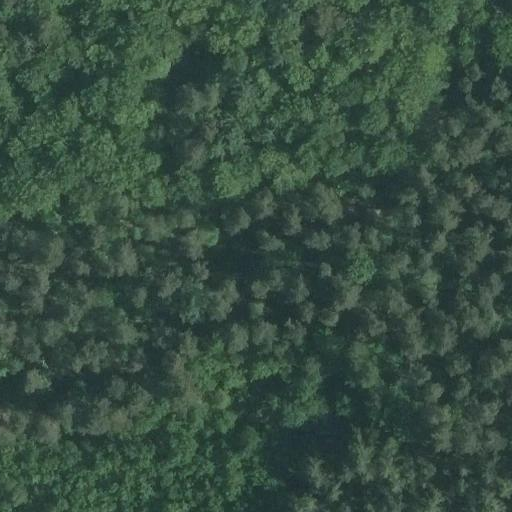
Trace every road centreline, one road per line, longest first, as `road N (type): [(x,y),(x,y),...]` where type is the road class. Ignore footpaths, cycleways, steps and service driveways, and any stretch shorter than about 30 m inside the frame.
road 1 (track): [(0,417),(511,425)]
road 2 (track): [(402,150),(139,202),(72,208),(0,200)]
road 3 (track): [(275,511),(402,150)]
road 4 (track): [(402,150),(459,0)]
